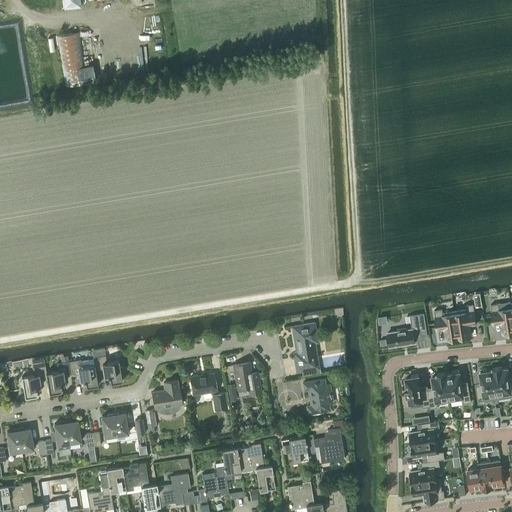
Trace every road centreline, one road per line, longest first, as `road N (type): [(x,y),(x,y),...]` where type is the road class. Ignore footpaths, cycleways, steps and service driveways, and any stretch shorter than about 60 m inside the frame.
road 1 (track): [(0,342),(338,287)]
road 2 (residential): [(0,411),(144,386),(155,357),(269,336),(275,372)]
road 3 (residential): [(391,511),(389,370),(402,360),(511,349)]
